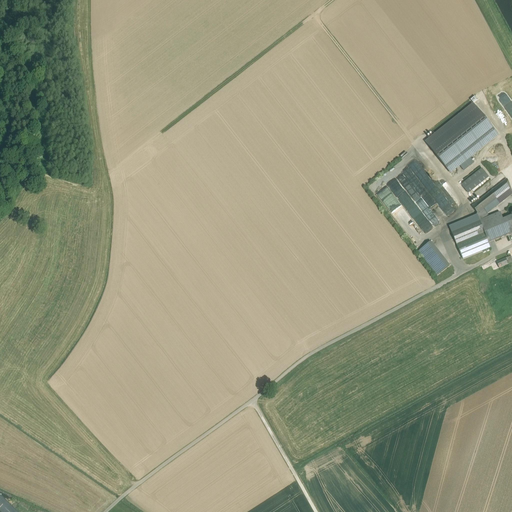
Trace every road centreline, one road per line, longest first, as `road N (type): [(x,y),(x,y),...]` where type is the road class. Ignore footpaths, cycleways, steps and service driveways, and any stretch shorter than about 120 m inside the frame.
road 1 (residential): [(104,511),(317,349),(511,245)]
road 2 (track): [(158,134),(311,19),(446,177),(463,201),(461,213)]
road 3 (track): [(316,511),(251,399)]
